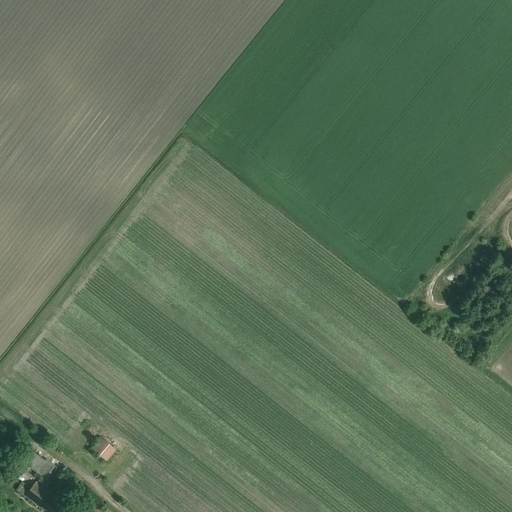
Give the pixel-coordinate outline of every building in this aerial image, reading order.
[(104,434),(94,446),(107,458),(118,446),(104,434)] [(55,454),(52,458),(60,464),(63,460),(55,454)] [(46,460),(45,461),(34,475),(39,479),(43,474),(50,479),(58,468),(46,460)] [(17,489),(25,495),(30,489),(22,482),(17,489)] [(25,495),(42,509),(46,511),(74,511),(36,482),(25,495)]
